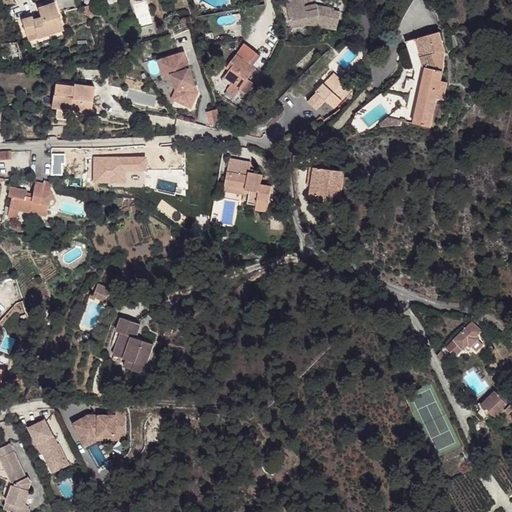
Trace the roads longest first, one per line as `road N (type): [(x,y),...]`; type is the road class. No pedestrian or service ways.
road 1 (residential): [(0,146),(242,139),(284,161),(299,228),(315,250),(399,292)]
road 2 (residential): [(399,292),(511,511)]
road 3 (residential): [(399,292),(476,314),(511,338)]
